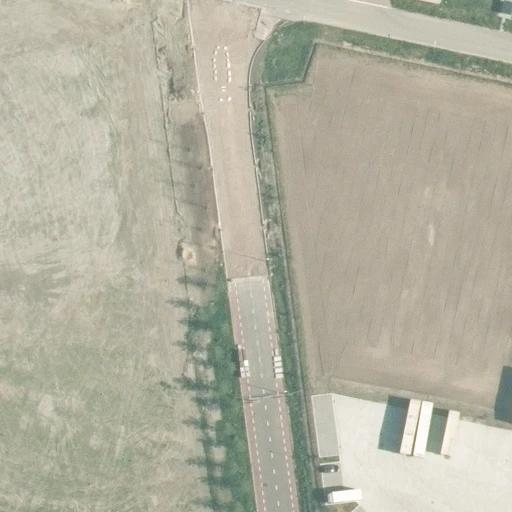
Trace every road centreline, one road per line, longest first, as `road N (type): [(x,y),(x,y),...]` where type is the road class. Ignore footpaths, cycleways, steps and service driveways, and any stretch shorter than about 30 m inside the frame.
road 1 (unclassified): [(277,511),(227,145)]
road 2 (unclassified): [(222,8),(312,4),(511,46)]
road 3 (unclassified): [(222,8),(232,92),(227,145)]
road 4 (unclassified): [(202,11),(211,95),(227,145)]
